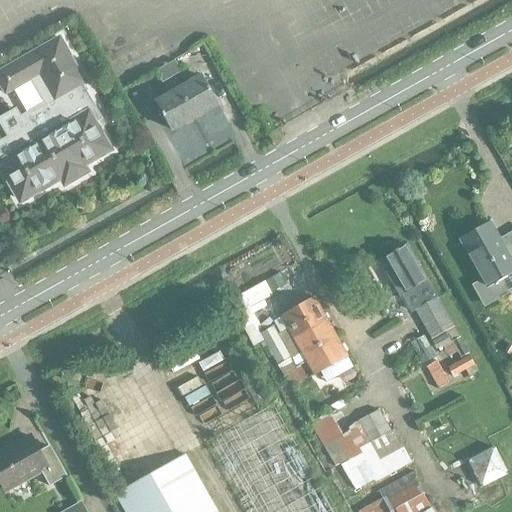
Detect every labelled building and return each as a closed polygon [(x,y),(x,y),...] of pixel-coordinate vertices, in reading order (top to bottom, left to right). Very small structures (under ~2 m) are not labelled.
[(0,162),(0,164),(20,200),(60,178),(64,185),(86,172),(82,165),(108,150),(93,124),(102,119),(82,84),(85,83),(59,38),(0,71),(0,84),(5,94),(31,79),(45,104),(19,118),(24,127),(7,137),(17,153),(0,162)] [(167,93),(155,101),(172,130),(194,118),(176,88),(164,66),(155,71),(167,93)] [(176,88),(194,118),(216,105),(198,75),(176,88)] [(500,243),(490,227),(492,225),(492,224),(452,247),(452,248),(462,242),(484,280),(474,286),(485,304),(511,288),(511,233),(506,237),(507,239),(500,243)] [(420,284),(426,281),(405,244),(382,257),(390,270),(385,273),(399,296),(401,295),(409,309),(421,303),(416,294),(423,289),(420,284)] [(287,328),(306,363),(314,376),(347,357),(313,297),(280,316),(287,328)] [(452,327),(435,298),(415,310),(414,310),(413,311),(430,340),(452,327)] [(299,367),(306,363),(287,328),(276,334),(271,326),(259,333),(291,387),(306,378),(299,367)] [(446,333),(431,341),(436,350),(451,342),(446,333)] [(456,340),(451,342),(452,345),(456,352),(460,358),(464,355),(456,340)] [(447,368),(452,376),(474,364),(469,356),(447,368)] [(436,361),(426,367),(438,389),(448,383),(436,361)] [(345,402),(330,411),(311,421),(310,422),(336,467),(340,465),(356,491),(375,480),(376,482),(412,461),(393,429),(390,430),(377,409),(356,421),(345,402)] [(48,487),(66,476),(50,445),(38,451),(29,435),(0,452),(0,483),(6,493),(41,473),(48,487)] [(226,452),(254,511),(337,511),(307,450),(278,464),(271,448),(276,445),(271,436),(242,450),(240,445),(226,452)] [(480,487),(506,474),(492,447),(466,461),(480,487)] [(123,511),(216,511),(184,455),(114,495),(123,511)] [(431,511),(417,485),(411,473),(377,490),(381,498),(357,511),(431,511)] [(86,511),(81,502),(62,511),(86,511)]
